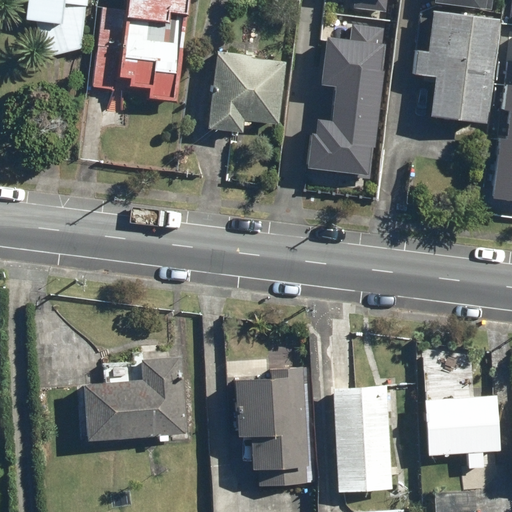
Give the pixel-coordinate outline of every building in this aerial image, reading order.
[(23,0),(21,21),(29,22),(39,62),(76,52),(82,0),(23,0)] [(160,17),(177,18),(178,0),(116,0),(116,7),(115,24),(159,27),(160,17)] [(435,0),(435,3),(495,9),(495,0),(435,0)] [(325,5),(299,3),(297,43),(322,44),(325,5)] [(115,24),(116,7),(93,5),(87,90),(107,91),(108,79),(122,80),(121,89),(142,91),(141,104),(168,106),(174,19),(177,19),(177,18),(160,17),(159,27),(115,24)] [(419,52),(410,51),(407,80),(425,82),(420,124),(477,130),(489,22),(423,15),(419,52)] [(333,104),(377,109),(385,44),(381,43),(383,28),(353,24),(351,41),(328,38),(323,85),(336,86),(333,104)] [(273,125),(278,60),(208,55),(203,132),(237,135),(238,123),(273,125)] [(313,137),(310,166),(370,173),(377,109),(333,104),(331,120),(319,119),(317,137),(313,137)] [(80,387),(84,441),(185,434),(180,358),(140,361),(141,382),(80,387)] [(271,382),(234,383),(236,443),(249,443),(251,485),(309,482),(305,371),(270,373),(271,382)] [(380,389),(324,392),(330,495),(386,492),(380,389)] [(490,398),(417,403),(421,461),(459,458),(460,471),(479,470),(478,456),(494,454),(490,398)] [(474,511),(474,498),(429,500),(429,511),(474,511)]
